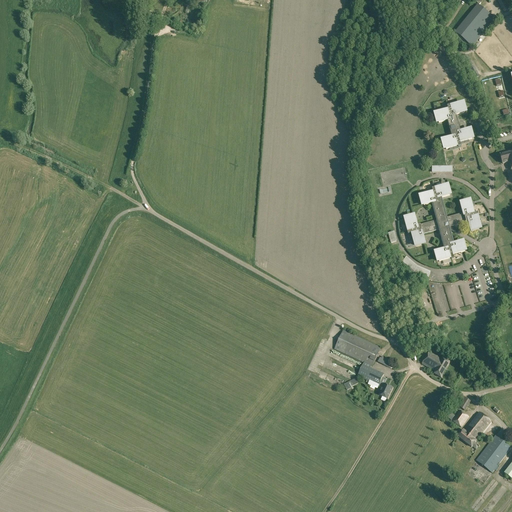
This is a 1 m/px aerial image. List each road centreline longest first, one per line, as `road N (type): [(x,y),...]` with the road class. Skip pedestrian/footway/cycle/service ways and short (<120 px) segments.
road 1 (track): [(458,0),(364,126),(358,148),(375,270),(397,337)]
road 2 (unclassified): [(393,342),(150,210),(132,161)]
road 3 (unclassified): [(488,246),(469,264),(435,270),(407,254),(396,220),(411,188),(439,176),(461,180),(492,203)]
road 4 (track): [(416,367),(325,511)]
road 5 (track): [(132,161),(167,0)]
road 6 (unclassified): [(393,342),(404,329),(504,301)]
